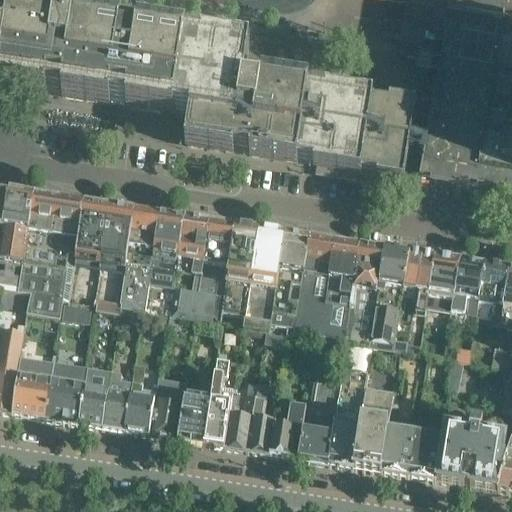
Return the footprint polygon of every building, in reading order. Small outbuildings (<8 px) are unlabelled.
[(511,0),(348,0),(407,10),(404,27),(384,23),(381,37),(402,41),(399,58),(418,61),(416,72),(430,75),(431,71),(429,70),(430,66),(431,66),(432,62),(440,64),(436,92),(435,92),(432,111),(428,110),(425,126),(429,127),(420,179),(455,185),(476,188),(476,190),(476,192),(498,196),(498,194),(511,196),(511,0)] [(0,81),(1,82),(0,84),(0,85),(0,89),(44,96),(44,97),(63,100),(64,99),(108,106),(108,107),(127,111),(128,109),(172,116),(172,118),(192,121),(188,146),(187,148),(190,148),(209,151),(211,151),(403,183),(415,109),(244,82),(245,75),(248,53),(12,15),(10,32),(10,38),(8,38),(7,37),(7,38),(0,36),(0,81)] [(0,190),(0,246),(9,192),(0,190)] [(0,246),(0,292),(19,295),(31,225),(35,196),(9,192),(0,246)] [(31,225),(19,295),(18,296),(30,298),(26,317),(61,323),(64,304),(68,305),(75,264),(85,204),(35,196),(31,225)] [(110,208),(85,204),(75,264),(101,268),(110,208)] [(135,213),(110,208),(101,268),(125,272),(128,250),(129,251),(135,213)] [(149,292),(161,216),(135,213),(129,251),(120,312),(144,316),(149,292)] [(177,276),(186,220),(161,216),(149,292),(174,296),(177,276)] [(186,220),(177,276),(193,279),(201,280),(204,268),(210,224),(186,220)] [(220,328),(224,303),(229,272),(236,228),(234,227),(216,225),(210,224),(204,268),(201,285),(199,300),(195,324),(220,328)] [(251,290),(255,261),(256,256),(260,233),(260,231),(255,231),(236,228),(229,272),(224,303),(221,319),(246,322),(251,290)] [(255,261),(251,290),(274,294),(276,294),(279,273),(285,237),(260,233),(256,256),(255,261)] [(285,237),(279,273),(304,277),(306,265),(310,240),(285,237)] [(306,265),(304,277),(294,335),(319,339),(328,278),(334,244),(310,240),(306,265)] [(359,248),(334,244),(328,278),(319,339),(319,343),(345,347),(359,248)] [(369,351),(379,286),(384,252),(359,248),(345,347),(369,351)] [(384,252),(379,286),(405,290),(411,257),(384,252)] [(412,324),(423,259),(411,257),(405,290),(399,322),(412,324)] [(427,311),(435,260),(423,259),(412,324),(418,325),(420,315),(425,316),(427,311)] [(435,260),(427,311),(452,314),(461,264),(435,260)] [(484,268),(461,264),(452,314),(452,316),(477,320),(478,307),(479,305),(484,268)] [(484,268),(479,305),(478,307),(492,310),(490,321),(501,322),(503,313),(503,312),(510,272),(484,268)] [(511,272),(510,272),(503,312),(503,313),(511,314),(511,272)] [(122,290),(100,287),(98,301),(120,304),(122,290)] [(0,310),(11,313),(14,296),(2,294),(0,307),(0,310)] [(195,324),(199,300),(174,297),(170,321),(195,324)] [(119,319),(120,308),(96,304),(95,315),(119,319)] [(91,313),(78,311),(75,325),(89,327),(91,313)] [(377,312),(371,345),(394,350),(400,316),(377,312)] [(0,416),(13,418),(19,379),(20,368),(25,328),(18,327),(17,336),(9,335),(12,315),(0,313),(0,416)] [(125,314),(123,325),(136,327),(138,316),(125,314)] [(151,334),(164,336),(166,323),(153,321),(151,334)] [(181,332),(182,324),(172,322),(171,331),(181,332)] [(271,326),(246,322),(244,332),(269,336),(271,326)] [(221,330),(212,329),(210,342),(219,343),(221,330)] [(267,337),(265,348),(285,351),(287,340),(267,337)] [(341,347),(317,343),(314,358),(339,362),(341,347)] [(499,352),(511,355),(511,348),(511,347),(501,345),(499,352)] [(373,353),(348,349),(344,373),(369,377),(373,353)] [(407,350),(406,357),(419,359),(420,352),(407,350)] [(458,350),(456,363),(467,365),(470,352),(458,350)] [(500,360),(503,353),(495,351),(492,357),(500,360)] [(19,379),(13,418),(46,424),(52,384),(54,367),(46,366),(36,364),(34,370),(20,368),(19,379)] [(215,380),(212,401),(204,449),(225,452),(230,417),(231,408),(233,401),(222,399),(225,382),(227,382),(230,366),(217,364),(215,380)] [(462,366),(451,364),(446,391),(457,393),(462,366)] [(292,366),(283,365),(282,376),(291,377),(292,366)] [(52,384),(46,424),(78,430),(85,392),(88,372),(55,367),(52,384)] [(130,400),(125,437),(150,441),(155,404),(157,395),(142,393),(146,370),(135,368),(132,390),(130,400)] [(330,465),(329,468),(329,470),(353,473),(360,432),(366,393),(369,377),(344,373),(341,391),(335,427),(329,465),(330,465)] [(502,415),(511,418),(511,374),(504,398),(507,400),(502,415)] [(257,387),(267,389),(269,382),(259,380),(257,387)] [(85,392),(78,430),(102,433),(107,395),(109,382),(100,381),(98,394),(85,392)] [(107,395),(102,433),(125,437),(130,400),(132,391),(120,388),(120,384),(109,382),(107,395)] [(303,434),(298,463),(309,464),(309,465),(329,468),(330,465),(329,465),(335,427),(341,391),(310,386),(307,411),(303,434)] [(230,417),(225,452),(247,456),(253,421),(258,389),(248,387),(245,401),(244,401),(241,419),(230,417)] [(253,421),(247,456),(269,459),(274,429),(275,424),(265,422),(268,390),(258,389),(253,421)] [(360,432),(353,473),(356,474),(356,473),(362,474),(362,475),(364,475),(364,474),(379,476),(379,477),(382,478),(388,434),(394,397),(366,393),(360,432)] [(185,401),(178,445),(204,449),(212,401),(185,397),(185,401)] [(155,404),(150,441),(178,445),(185,401),(169,399),(168,406),(155,404)] [(274,429),(269,459),(298,464),(298,463),(303,434),(307,411),(292,409),(289,420),(276,417),(275,424),(274,429)] [(511,436),(446,425),(443,443),(437,487),(497,496),(507,461),(511,437),(511,436)] [(388,434),(382,478),(400,481),(400,480),(406,481),(406,482),(409,482),(416,438),(388,434)] [(416,438),(409,482),(437,487),(443,443),(416,438)] [(511,463),(508,462),(497,496),(511,498),(511,463)]
